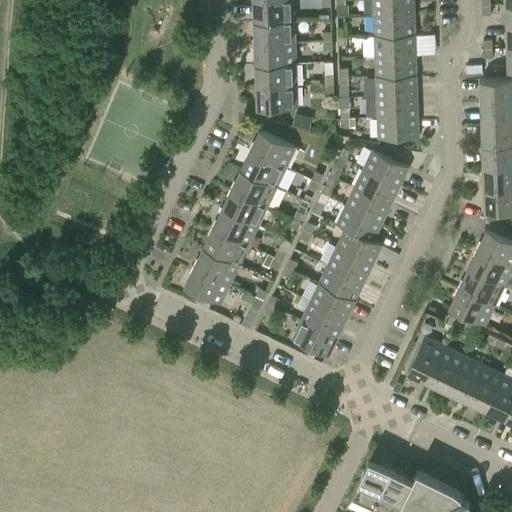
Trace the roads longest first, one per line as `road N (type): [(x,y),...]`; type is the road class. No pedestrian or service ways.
road 1 (residential): [(343,396),(123,291),(215,92),(212,0)]
road 2 (residential): [(343,396),(450,166),(449,68),(471,35),(470,0)]
road 3 (residential): [(511,475),(373,411)]
